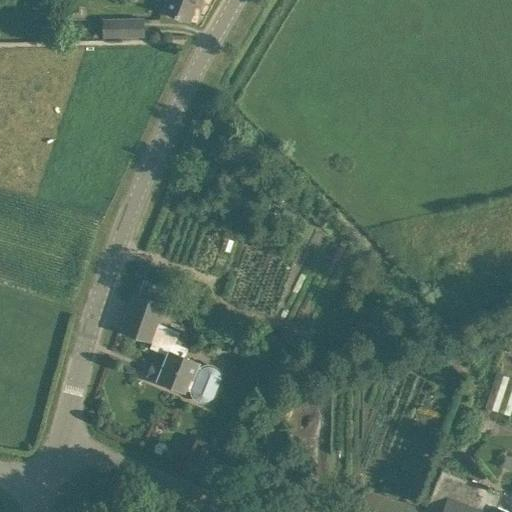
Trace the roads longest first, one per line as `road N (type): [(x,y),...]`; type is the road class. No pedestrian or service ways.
road 1 (tertiary): [(63,438),(88,330),(134,195),(235,0)]
road 2 (unclassified): [(242,511),(63,438)]
